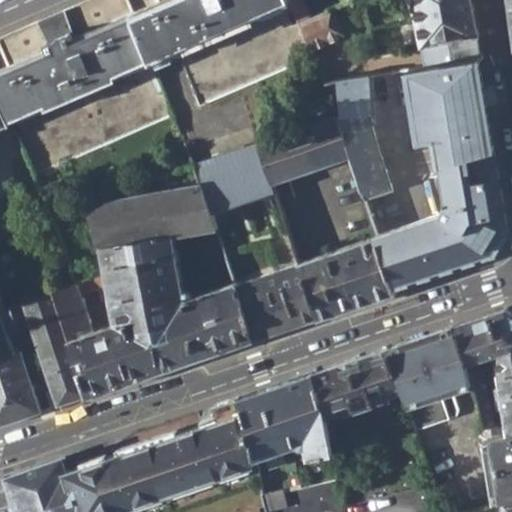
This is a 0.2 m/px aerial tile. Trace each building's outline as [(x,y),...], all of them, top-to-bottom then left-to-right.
[(164,0),(134,13),(154,59),(177,49),(201,104),(315,55),(310,44),(299,21),(290,0),(164,0)] [(290,0),(299,21),(311,15),(304,0),(290,0)] [(483,58),(471,0),(413,0),(423,44),(425,44),(430,66),(479,59),(483,58)] [(299,21),(310,44),(339,31),(329,8),(311,15),(299,21)] [(75,38),(68,20),(44,30),(51,48),(0,68),(0,90),(13,120),(36,176),(177,116),(154,59),(134,13),(83,34),(75,38)] [(508,229),(479,59),(430,66),(408,69),(419,138),(435,135),(448,202),(441,211),(378,234),(395,286),(494,252),(508,229)] [(350,154),(365,198),(391,188),(377,146),(369,114),(374,114),(371,74),(339,79),(343,112),(337,114),(350,154)] [(0,309),(6,307),(0,289),(0,125),(13,120),(0,90),(0,309)] [(287,177),(350,154),(337,114),(314,123),(283,133),(259,141),(273,182),(277,192),(280,200),(294,196),(287,177)] [(215,215),(277,192),(273,182),(259,141),(196,163),(215,215)] [(233,265),(230,254),(226,244),(215,215),(196,163),(140,184),(144,199),(94,210),(93,203),(56,218),(83,283),(109,273),(107,264),(95,268),(88,266),(84,254),(103,248),(176,233),(204,227),(219,268),(233,265)] [(276,237),(291,232),(287,221),(274,226),(276,237)] [(259,337),(321,316),(302,261),(291,232),(276,237),(278,251),(252,260),(246,248),(230,254),(233,265),(239,282),(259,337)] [(103,248),(107,264),(109,273),(83,283),(52,292),(89,395),(259,337),(239,282),(199,292),(197,287),(196,285),(191,285),(176,233),(103,248)] [(396,290),(395,286),(378,234),(302,261),(321,316),(396,290)] [(230,254),(246,248),(239,239),(226,244),(230,254)] [(60,405),(89,395),(52,292),(6,307),(14,329),(22,326),(30,324),(60,405)] [(0,426),(45,411),(22,351),(17,353),(10,332),(16,330),(14,329),(6,307),(0,309),(0,426)] [(511,311),(507,308),(455,326),(468,365),(472,384),(482,429),(490,427),(493,436),(511,433),(511,311)] [(24,333),(22,326),(14,329),(16,330),(17,334),(24,333)] [(455,326),(388,348),(402,390),(407,406),(416,430),(450,419),(457,417),(459,411),(452,391),(472,384),(468,365),(455,326)] [(22,351),(17,334),(16,330),(10,332),(17,353),(22,351)] [(391,394),(402,390),(388,348),(313,373),(325,416),(339,411),(340,414),(392,398),(391,394)] [(332,451),(325,416),(313,373),(239,397),(251,436),(254,447),(256,457),(296,443),(307,447),(307,451),(302,452),(294,453),(294,457),(300,456),(300,458),(332,451)] [(213,448),(251,436),(239,397),(216,406),(220,418),(116,454),(133,506),(133,511),(245,511),(245,509),(241,509),(239,500),(223,503),(213,448)] [(482,429),(495,505),(502,504),(511,501),(511,433),(493,436),(490,427),(482,429)] [(263,492),(256,457),(254,447),(238,451),(238,458),(243,458),(251,494),(263,492)] [(107,457),(125,509),(133,506),(116,454),(107,457)] [(90,511),(87,493),(83,467),(72,472),(67,456),(35,469),(34,467),(9,475),(20,511),(90,511)] [(114,511),(125,509),(107,457),(96,462),(83,467),(87,493),(93,511),(114,511)] [(299,482),(263,492),(268,511),(321,511),(345,506),(338,478),(303,485),(299,482)] [(503,511),(511,511),(511,501),(502,504),(503,511)]
